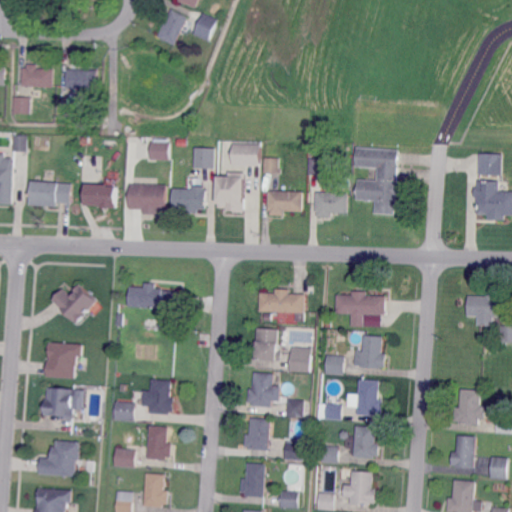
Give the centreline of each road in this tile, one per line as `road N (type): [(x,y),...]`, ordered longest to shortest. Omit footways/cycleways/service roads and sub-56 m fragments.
road 1 (residential): [(511,258),(0,242)]
road 2 (residential): [(438,149),(414,511)]
road 3 (residential): [(10,511),(20,244)]
road 4 (residential): [(225,251),(206,511)]
road 5 (residential): [(134,0),(110,31),(0,28)]
